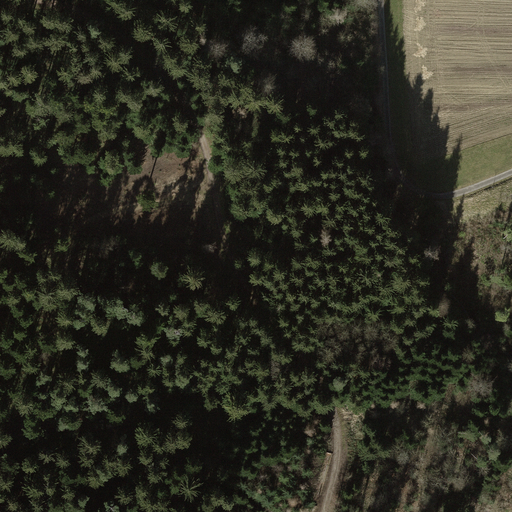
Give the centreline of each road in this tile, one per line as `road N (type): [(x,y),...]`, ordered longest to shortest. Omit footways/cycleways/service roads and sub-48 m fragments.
road 1 (track): [(0,9),(36,4),(72,13),(141,56),(185,104),(212,174),(225,245),(333,408),(338,435),(325,511)]
road 2 (track): [(212,174),(119,209),(76,262),(55,422)]
road 3 (track): [(380,0),(394,163),(420,192),(440,198),(511,172)]
road 4 (track): [(55,422),(129,437),(272,511)]
